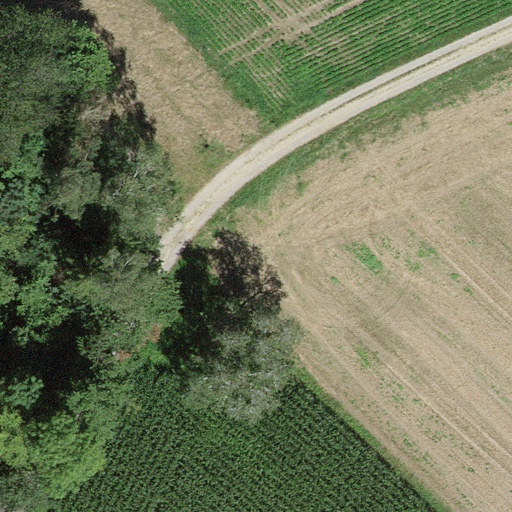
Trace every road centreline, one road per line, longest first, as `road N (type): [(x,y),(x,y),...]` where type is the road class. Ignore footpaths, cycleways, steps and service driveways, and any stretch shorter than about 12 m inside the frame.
road 1 (track): [(18,511),(151,260),(216,190),(377,93),(511,29)]
road 2 (track): [(189,219),(0,27)]
